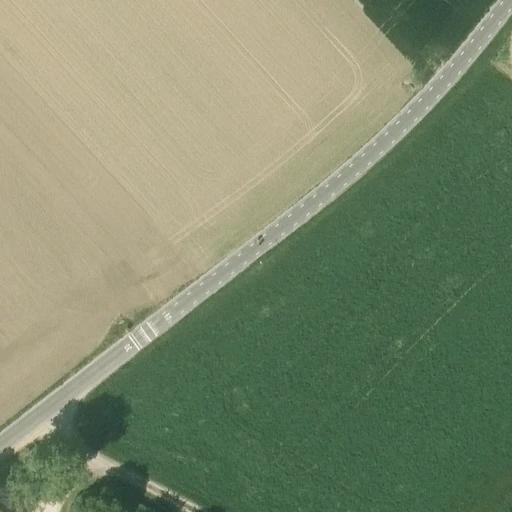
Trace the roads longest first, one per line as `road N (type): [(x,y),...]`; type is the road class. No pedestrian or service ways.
road 1 (tertiary): [(0,448),(416,111),(505,0)]
road 2 (track): [(191,511),(33,422)]
